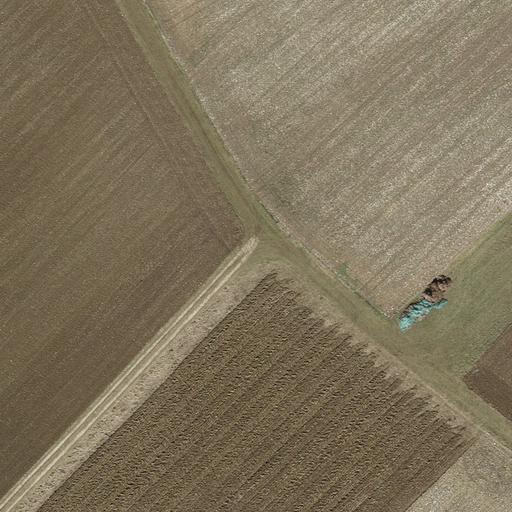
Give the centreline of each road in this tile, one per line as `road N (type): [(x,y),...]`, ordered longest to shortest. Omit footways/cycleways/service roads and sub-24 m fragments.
road 1 (track): [(9,511),(259,250)]
road 2 (track): [(511,419),(259,250)]
road 3 (track): [(259,250),(125,0)]
